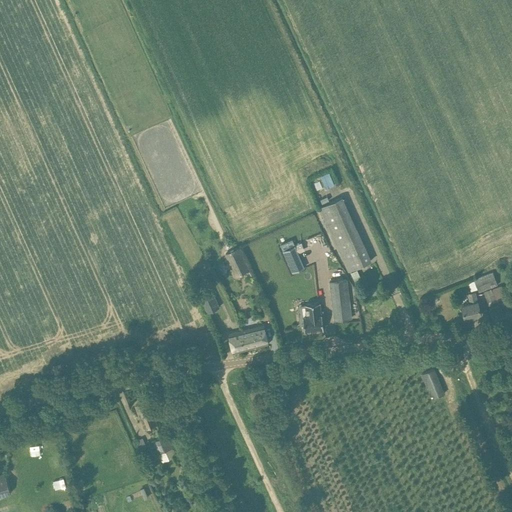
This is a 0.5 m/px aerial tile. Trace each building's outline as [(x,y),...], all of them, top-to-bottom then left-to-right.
[(359,235),(337,245),(344,262),(348,271),(371,261),(367,252),(359,235)] [(294,247),(282,252),(291,273),(303,269),(294,247)] [(237,248),(226,253),(236,275),(247,269),(237,248)] [(357,270),(351,273),(354,280),(360,278),(357,270)] [(493,271),(475,279),(480,292),(498,284),(493,271)] [(336,280),(329,281),(333,310),(334,320),(351,318),(346,279),(336,280)] [(500,287),(484,293),(488,302),(504,296),(500,287)] [(211,288),(198,294),(207,313),(220,307),(211,288)] [(471,303),(462,305),(465,318),(481,315),(478,302),(477,302),(475,293),(469,294),(471,303)] [(511,300),(489,309),(495,325),(511,319),(511,300)] [(307,316),(299,317),(300,325),(304,324),(304,331),(306,330),(306,333),(313,332),(312,330),(323,328),(322,314),(321,314),(320,302),(305,304),(307,316)] [(263,324),(240,331),(246,350),(253,348),(253,346),(259,345),(260,346),(269,344),(263,324)] [(240,331),(228,334),(233,353),(246,350),(240,331)] [(133,345),(120,348),(122,356),(135,353),(133,345)] [(434,369),(422,374),(432,398),(444,393),(434,369)] [(148,400),(135,405),(144,428),(157,423),(148,400)] [(33,445),(31,433),(15,437),(18,448),(33,445)] [(166,435),(153,441),(163,462),(175,456),(166,435)] [(143,437),(137,440),(149,466),(154,463),(149,453),(147,454),(145,449),(147,448),(143,437)] [(5,474),(0,475),(0,494),(10,492),(5,474)]
